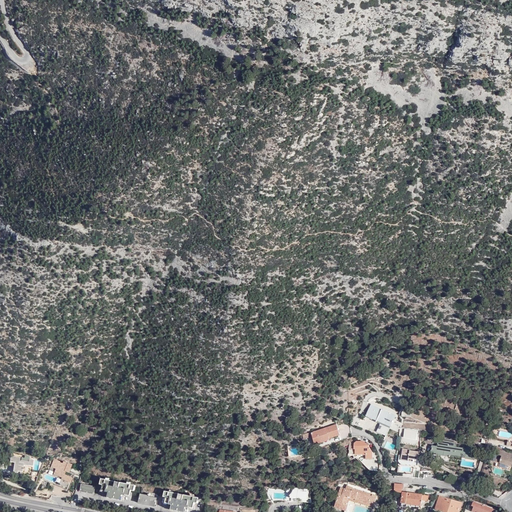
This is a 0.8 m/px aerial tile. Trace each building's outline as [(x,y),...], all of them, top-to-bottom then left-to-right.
[(371,405),(366,416),(381,422),(376,433),(386,437),(396,415),(371,405)] [(336,425),(311,433),(314,442),(339,435),(336,425)] [(417,438),(418,430),(407,429),(408,431),(405,431),(405,437),(417,438)] [(438,439),(437,446),(432,445),(430,454),(448,457),(449,454),(465,457),(473,458),(475,445),(467,444),(466,448),(456,447),(457,442),(438,439)] [(353,443),(353,449),(355,450),(355,455),(365,455),(365,459),(372,459),(373,453),(364,442),(355,441),(353,443)] [(385,441),(382,448),(393,453),(396,446),(385,441)] [(475,445),(473,458),(465,457),(465,458),(474,460),(476,445),(475,445)] [(414,456),(419,457),(420,452),(411,450),(403,448),(402,457),(409,458),(408,461),(413,462),(414,460),(414,456)] [(511,453),(499,450),(498,454),(502,455),(499,463),(511,466),(511,453)] [(498,454),(492,452),(490,460),(499,463),(502,455),(498,454)] [(24,455),(24,458),(11,456),(9,465),(13,466),(12,472),(17,473),(17,472),(22,472),(28,473),(29,468),(31,468),(33,459),(29,459),(29,456),(24,455)] [(60,461),(54,458),(50,466),(55,468),(53,473),(61,477),(61,479),(69,482),(71,479),(72,478),(67,476),(68,472),(72,464),(63,461),(62,463),(60,462),(60,461)] [(135,485),(102,479),(100,484),(103,485),(102,491),(108,492),(107,497),(114,498),(123,500),(125,495),(130,496),(131,490),(134,491),(135,485)] [(95,486),(82,484),(80,492),(93,494),(95,486)] [(299,487),(298,488),(289,487),(286,491),(291,495),(290,499),(295,498),(298,499),(302,499),(308,500),(308,498),(310,489),(303,488),(303,487),(302,486),(301,486),(300,486),(299,487)] [(339,486),(333,506),(345,510),(349,500),(371,507),(374,501),(369,499),(370,496),(339,486)] [(422,495),(402,492),(401,503),(420,505),(422,495)] [(155,498),(139,495),(138,503),(154,506),(155,498)] [(166,495),(165,500),(168,501),(167,506),(173,507),(172,511),(175,511),(189,511),(190,510),(195,511),(195,506),(199,507),(200,501),(166,495)] [(458,511),(462,503),(439,495),(435,509),(443,511),(442,511),(458,511)] [(473,501),(472,506),(473,506),(472,511),(473,511),(492,511),(494,509),(473,501)]
